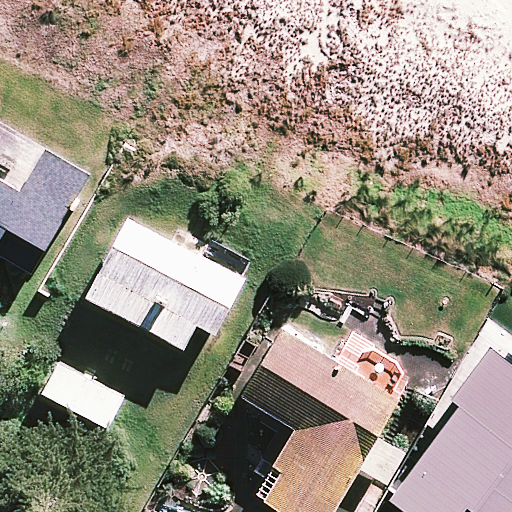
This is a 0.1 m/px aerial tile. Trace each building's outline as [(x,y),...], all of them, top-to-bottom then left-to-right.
[(86,176),(0,125),(0,251),(31,270),(86,176)] [(244,273),(131,214),(89,294),(185,344),(198,319),(215,327),(244,273)] [(245,391),(284,413),(261,451),(276,460),(260,487),(302,511),(356,511),(377,477),(389,484),(406,455),(373,436),(399,391),(336,354),(284,324),(245,391)] [(446,399),(455,405),(389,499),(407,511),(458,511),(468,498),(487,511),(511,511),(511,348),(492,334),(446,399)] [(124,394),(60,361),(45,388),(109,422),(124,394)] [(47,511),(50,507),(0,481),(0,511),(47,511)]
